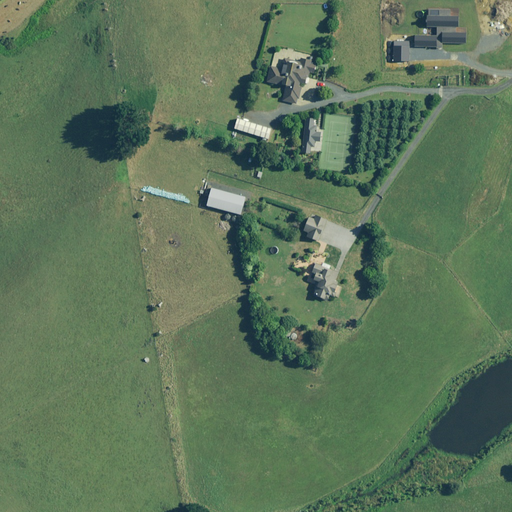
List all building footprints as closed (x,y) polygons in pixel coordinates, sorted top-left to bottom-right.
[(282,68),(271,65),(267,81),(286,85),(283,100),(297,104),(299,97),(300,97),(303,84),(308,85),(311,71),(316,72),(318,63),(313,62),(314,59),(303,57),(302,62),(285,58),(282,68)] [(238,118),(236,128),(270,138),(272,128),(238,118)] [(316,118),(306,118),(303,152),(311,153),(312,146),(316,147),(316,140),(321,141),(322,131),(318,131),(318,125),(315,124),(316,118)] [(247,197),(213,188),(208,205),(243,214),(247,197)] [(317,216),(312,214),(305,230),(309,232),(307,236),(321,242),(330,220),(317,214),(317,216)] [(340,272),(317,264),(313,273),(318,274),(316,280),(320,281),(315,295),(330,300),(331,295),(334,296),(336,291),(338,292),(341,286),(338,285),(340,281),(337,280),(340,272)]
